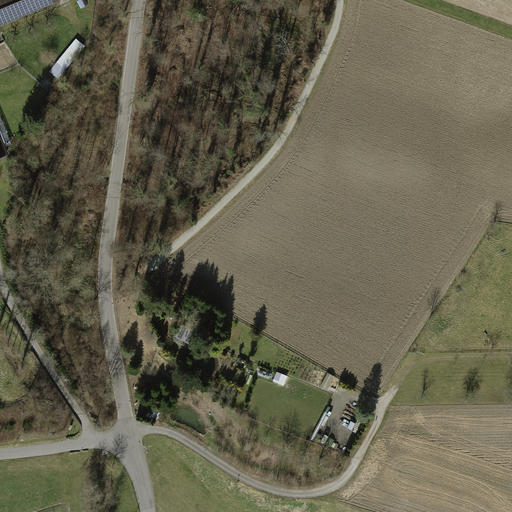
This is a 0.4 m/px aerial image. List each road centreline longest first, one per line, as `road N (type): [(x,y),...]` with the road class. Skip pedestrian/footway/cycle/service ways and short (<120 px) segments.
road 1 (tertiary): [(140,0),(104,296),(130,435)]
road 2 (track): [(130,435),(170,432),(264,487),(321,492),(353,467),(414,353)]
road 3 (track): [(342,0),(319,71),(283,138),(151,275)]
road 4 (track): [(0,279),(87,425),(89,443)]
road 5 (unclassified): [(0,454),(130,435)]
